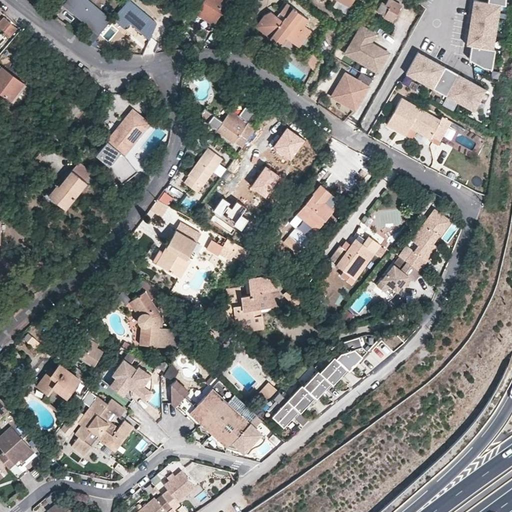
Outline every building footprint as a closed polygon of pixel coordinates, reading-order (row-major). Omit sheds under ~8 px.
[(114,18),(90,0),(68,0),(67,3),(74,10),(72,12),(91,29),(99,20),(107,26),(113,19),(114,18)] [(136,6),(129,0),(114,18),(113,19),(125,28),(140,10),(136,6)] [(229,1),(227,0),(202,0),(196,12),(195,15),(214,25),(229,1)] [(383,2),(378,12),(384,15),(384,18),(392,22),(401,5),(391,0),(387,0),(385,3),(383,2)] [(475,1),(473,16),(471,31),(468,46),(471,46),(469,61),(482,67),(490,69),(493,49),(491,49),(493,34),(495,19),(497,4),(502,5),(502,0),(487,0),(487,2),(475,1)] [(280,1),(271,15),(265,10),(258,13),(255,19),(269,29),(267,32),(277,38),(279,35),(286,40),(288,37),(296,41),(305,28),(298,22),(302,17),(280,1)] [(65,6),(72,12),(74,10),(67,3),(65,6)] [(0,27),(8,35),(15,26),(1,14),(0,14),(0,27)] [(267,32),(269,29),(255,19),(250,25),(275,42),(277,38),(267,32)] [(99,20),(91,29),(92,30),(99,36),(107,26),(99,20)] [(368,42),(373,33),(359,26),(345,50),(359,58),(358,60),(376,70),(387,52),(368,42)] [(93,43),(99,36),(92,30),(85,37),(93,43)] [(359,58),(345,50),(344,53),(358,60),(359,58)] [(431,59),(417,52),(416,54),(430,61),(431,59)] [(311,54),(306,63),(312,70),(318,59),(311,54)] [(470,82),(457,75),(443,68),(430,61),(416,54),(406,74),(419,81),(433,88),(446,95),(459,103),(473,109),(483,89),(470,82)] [(444,66),(431,59),(430,61),(443,68),(444,66)] [(0,66),(0,92),(13,102),(26,85),(2,67),(0,66)] [(458,74),(444,66),(443,68),(457,75),(458,74)] [(334,92),(332,97),(355,110),(372,78),(360,71),(355,80),(344,74),(334,92)] [(471,81),(458,74),(457,75),(470,82),(471,81)] [(484,88),(471,81),(470,82),(483,89),(484,88)] [(405,134),(409,127),(415,131),(429,139),(431,135),(440,139),(450,121),(442,116),(439,119),(415,104),(401,97),(386,124),(405,134)] [(246,106),(239,115),(248,122),(255,113),(246,106)] [(221,120),(205,108),(198,117),(214,129),(221,120)] [(149,123),(132,109),(108,141),(124,154),(149,123)] [(214,129),(233,142),(248,122),(239,115),(230,109),(221,120),(214,129)] [(411,138),(415,131),(409,127),(405,134),(411,138)] [(304,141),(287,130),(274,148),(291,160),(304,141)] [(124,154),(108,141),(96,155),(113,168),(124,154)] [(184,182),(197,192),(222,158),(207,147),(191,169),(187,174),(189,176),(184,182)] [(136,171),(124,154),(113,168),(123,181),(136,171)] [(48,195),(66,209),(87,182),(85,180),(92,171),(78,160),(58,186),(55,184),(48,195)] [(280,177),(266,167),(252,188),(266,197),(280,177)] [(296,213),(316,230),(334,208),(328,202),(326,200),(331,193),(320,184),(296,213)] [(434,204),(440,196),(434,193),(428,200),(434,204)] [(331,198),(328,202),(334,208),(337,203),(331,198)] [(161,217),(170,205),(158,199),(150,208),(161,217)] [(229,204),(223,199),(214,212),(221,217),(222,214),(236,223),(233,226),(242,232),(249,221),(241,216),(246,209),(237,202),(232,210),(227,207),(229,204)] [(423,224),(425,226),(412,243),(417,246),(413,252),(411,251),(405,260),(406,261),(420,271),(427,261),(424,258),(434,244),(439,236),(442,236),(452,222),(434,209),(423,224)] [(201,232),(181,220),(176,229),(196,241),(201,232)] [(425,226),(423,224),(410,241),(412,243),(425,226)] [(165,247),(169,249),(160,265),(176,275),(186,258),(196,241),(176,229),(175,230),(170,239),(165,247)] [(362,243),(355,237),(346,249),(339,244),(328,259),(354,279),(380,244),(368,235),(362,243)] [(218,253),(230,259),(233,255),(243,260),(250,250),(227,238),(222,245),(218,253)] [(218,253),(222,245),(211,239),(205,249),(217,255),(218,253)] [(438,247),(434,244),(424,258),(427,261),(438,247)] [(169,249),(165,247),(156,263),(160,265),(169,249)] [(191,260),(186,258),(176,275),(181,278),(191,260)] [(393,288),(398,291),(403,284),(409,275),(413,278),(415,280),(420,272),(420,271),(406,261),(400,269),(394,264),(378,287),(386,293),(389,288),(393,288)] [(413,278),(409,275),(403,284),(406,287),(413,278)] [(254,315),(253,309),(259,308),(281,305),(278,282),(260,277),(261,292),(250,293),(240,295),(240,293),(227,294),(228,309),(233,309),(235,324),(236,331),(263,328),(261,315),(260,314),(254,315)] [(261,292),(260,277),(249,278),(250,293),(261,292)] [(295,306),(300,300),(289,288),(284,294),(295,306)] [(138,323),(140,325),(139,344),(168,346),(170,328),(162,327),(160,327),(160,316),(160,313),(145,291),(132,299),(140,312),(137,315),(136,319),(136,321),(138,323)] [(137,315),(140,312),(132,299),(129,301),(137,315)] [(103,350),(97,345),(103,335),(81,322),(77,330),(80,341),(72,353),(94,365),(103,350)] [(353,345),(355,348),(363,355),(380,340),(376,334),(368,332),(346,340),(353,345)] [(341,352),(336,356),(350,370),(363,355),(355,348),(341,352)] [(350,370),(336,356),(321,372),(334,384),(342,375),(344,376),(350,370)] [(112,374),(115,377),(109,385),(120,394),(127,386),(142,398),(143,397),(146,394),(148,390),(149,380),(148,376),(136,366),(135,367),(122,357),(114,368),(111,371),(112,374)] [(48,394),(53,388),(66,397),(80,378),(60,361),(49,376),(45,373),(36,384),(46,392),(48,394)] [(170,379),(179,371),(173,365),(164,372),(170,379)] [(319,370),(304,386),(317,398),(325,389),(327,391),(334,384),(321,372),(319,370)] [(169,385),(169,401),(184,415),(190,409),(226,445),(238,448),(245,454),(265,433),(207,379),(190,397),(173,381),(169,385)] [(256,396),(263,403),(273,397),(276,395),(279,391),(269,383),(266,385),(256,396)] [(304,386),(302,385),(287,400),(301,412),(309,403),(311,405),(317,398),(304,386)] [(287,400),(280,393),(274,399),(282,405),(272,416),(283,427),(293,417),(294,418),(301,412),(287,400)] [(116,429),(104,420),(111,410),(119,416),(125,408),(111,398),(107,403),(97,396),(83,414),(75,408),(60,428),(68,434),(77,422),(81,425),(74,433),(78,436),(72,444),(84,454),(97,437),(115,450),(133,426),(124,419),(116,429)] [(0,417),(10,409),(5,403),(0,407),(0,417)] [(167,436),(145,418),(136,429),(159,447),(167,436)] [(30,449),(9,426),(2,432),(0,434),(0,448),(2,451),(0,453),(0,459),(8,469),(18,459),(30,449)] [(32,452),(30,449),(18,459),(20,461),(23,459),(23,460),(32,452)] [(177,500),(194,485),(180,469),(174,475),(169,479),(163,484),(167,489),(177,500)] [(157,474),(150,479),(155,485),(162,479),(157,474)] [(177,500),(167,489),(161,494),(172,506),(174,509),(180,504),(177,500)] [(172,506),(161,494),(155,498),(153,496),(134,511),(167,511),(172,506)] [(71,511),(60,499),(46,511),(47,511),(71,511)]
